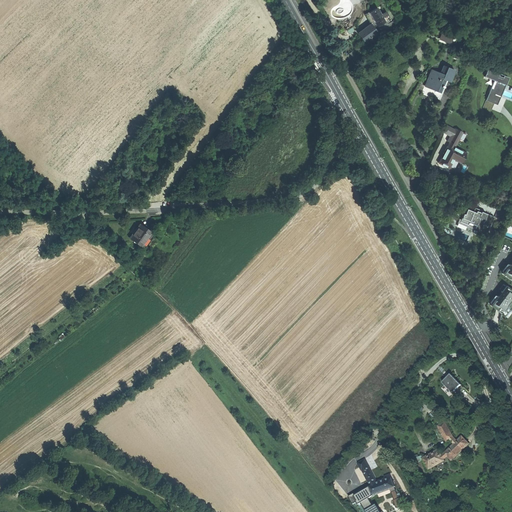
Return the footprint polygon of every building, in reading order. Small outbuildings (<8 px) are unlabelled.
[(369,12),(377,26),(384,22),(377,8),(369,12)] [(377,33),(376,32),(375,30),(370,24),(357,34),(363,42),(377,33)] [(453,34),(443,30),(440,38),(450,42),(453,34)] [(425,86),(440,92),(445,80),(447,81),(450,82),(454,70),(443,65),(440,73),(431,69),(425,86)] [(499,73),(487,69),(484,76),(494,80),(489,92),(500,97),(502,97),(506,87),(504,87),(508,77),(503,75),(502,77),(498,75),(499,73)] [(439,101),(447,81),(445,80),(440,92),(425,86),(421,93),(430,97),(439,101)] [(499,100),(500,97),(489,92),(487,98),(495,101),(494,103),(497,105),(499,100)] [(490,114),(494,103),(495,101),(487,98),(483,107),(490,114)] [(442,131),(451,136),(455,130),(445,125),(442,131)] [(441,164),(449,168),(454,159),(461,163),(466,153),(454,147),(462,132),(455,128),(455,130),(451,136),(448,142),(449,142),(438,163),(441,164)] [(450,169),(449,168),(441,164),(436,174),(445,179),(450,169)] [(482,224),(486,213),(483,212),(481,211),(480,212),(475,210),(474,212),(473,212),(467,209),(465,214),(463,214),(461,219),(460,222),(468,225),(468,224),(469,223),(475,225),(475,227),(474,228),(479,230),(480,227),(482,224)] [(494,217),(486,213),(482,224),(490,227),(494,217)] [(482,228),(480,227),(479,230),(474,228),(475,227),(468,224),(468,225),(460,222),(461,219),(459,219),(457,223),(469,228),(480,232),(482,228)] [(130,237),(141,245),(151,231),(140,223),(130,237)] [(502,273),(511,280),(511,263),(511,265),(510,264),(502,273)] [(490,305),(503,314),(511,302),(511,290),(505,285),(502,289),(503,290),(500,294),(498,296),(497,296),(490,305)] [(451,374),(443,382),(455,395),(460,391),(464,387),(451,374)] [(437,427),(446,442),(449,440),(454,445),(457,442),(453,438),(445,423),(437,427)] [(447,457),(451,462),(469,445),(465,441),(462,437),(457,442),(454,445),(444,454),(447,457)] [(424,462),(428,471),(444,462),(444,460),(441,456),(438,450),(423,458),(424,462)] [(414,464),(424,462),(423,458),(422,456),(418,458),(414,460),(413,459),(413,460),(414,465),(414,464)] [(362,470),(369,466),(365,459),(358,463),(362,470)] [(362,470),(372,487),(378,484),(373,474),(369,466),(362,470)] [(371,487),(375,494),(392,488),(393,491),(397,490),(396,487),(396,486),(389,475),(384,478),(385,479),(378,484),(372,487),(371,487)] [(359,505),(362,503),(370,498),(374,496),(370,487),(365,490),(355,496),(358,500),(357,501),(359,505)] [(353,503),(357,501),(358,500),(355,496),(365,490),(363,488),(349,496),(353,503)] [(362,503),(366,510),(375,505),(370,498),(362,503)]
